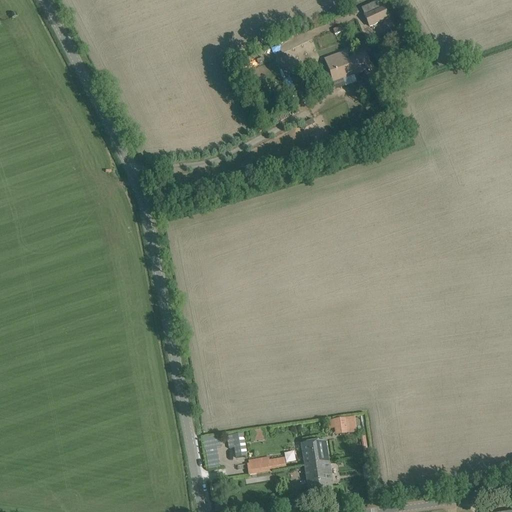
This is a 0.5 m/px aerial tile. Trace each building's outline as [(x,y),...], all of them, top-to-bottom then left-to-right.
[(369,27),(388,19),(383,8),(364,16),(369,27)] [(335,35),(343,32),(341,26),(332,30),(335,35)] [(345,53),(324,60),(332,83),(354,75),(371,70),(365,53),(347,59),(345,53)] [(301,131),(315,124),(312,119),(298,126),(301,131)] [(356,417),(334,420),(334,427),(338,426),(339,432),(346,431),(347,435),(357,433),(356,417)] [(251,442),(266,440),(265,430),(249,433),(251,442)] [(229,450),(235,449),(236,458),(247,457),(244,434),(227,437),(229,450)] [(206,450),(208,470),(220,468),(216,449),(222,448),(221,437),(215,438),(203,439),(205,450),(206,450)] [(301,445),(304,466),(329,462),(326,441),(301,445)] [(270,472),(269,469),(286,466),(284,459),(247,465),(249,476),(270,472)] [(304,466),(308,487),(309,497),(333,493),(331,483),(331,481),(332,481),(329,462),(304,466)] [(228,502),(214,504),(216,511),(229,510),(228,502)]
